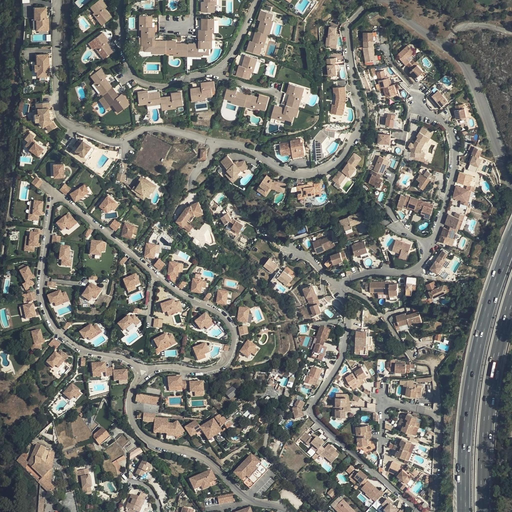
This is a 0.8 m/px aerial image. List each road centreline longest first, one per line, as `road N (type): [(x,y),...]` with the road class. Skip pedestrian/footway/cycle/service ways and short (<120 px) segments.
road 1 (residential): [(57,0),(58,116),(74,130),(107,142),(145,131),(213,141),(252,150),(298,175),(338,163),(360,127),(348,29),(381,0)]
road 2 (residential): [(143,369),(213,370),(234,345),(230,319),(142,265),(57,195)]
road 3 (motorway): [(511,237),(473,364),(463,511)]
road 4 (residential): [(342,284),(344,348),(314,413),(417,511)]
road 5 (residential): [(257,0),(225,64),(163,86),(141,80),(127,62),(122,0)]
road 6 (residential): [(284,511),(252,505),(208,461),(162,450),(134,429),(131,397),(143,369)]
road 7 (residential): [(57,195),(43,282),(49,324),(81,349),(143,369)]
road 8 (residential): [(384,43),(455,137),(454,173),(432,244)]
road 9 (residential): [(392,0),(471,72),(511,182)]
road 10 (motorway): [(483,511),(491,378),(511,294)]
road 11 (residential): [(438,413),(431,365),(411,357),(372,302),(342,284)]
road 12 (residential): [(342,284),(234,208)]
